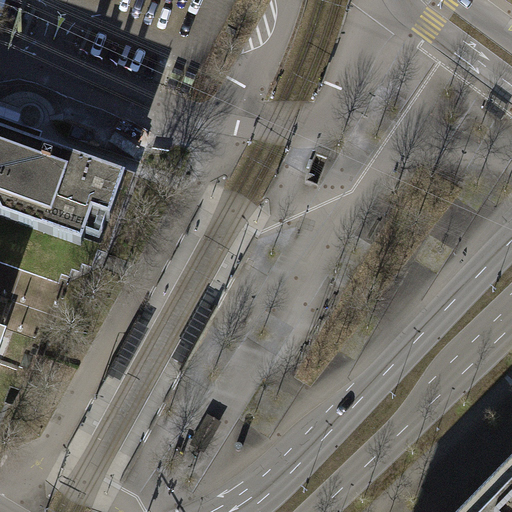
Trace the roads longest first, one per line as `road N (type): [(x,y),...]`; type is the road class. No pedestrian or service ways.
road 1 (motorway): [(59,0),(347,116),(511,171)]
road 2 (secondary): [(511,241),(245,511)]
road 3 (motorway): [(511,90),(259,0)]
road 4 (secondary): [(317,511),(511,327)]
road 5 (residential): [(227,117),(286,131),(315,124),(343,90),(368,25),(391,0)]
